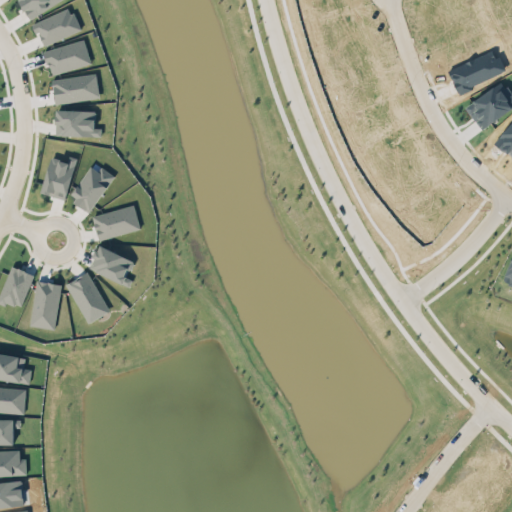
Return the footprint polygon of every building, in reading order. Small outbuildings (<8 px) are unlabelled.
[(43,45),(81,29),(71,6),(33,22),(43,45)] [(45,48),(50,73),(90,64),(85,40),(45,48)] [(55,103),(100,96),(96,72),(52,79),(55,103)] [(95,110),(56,109),(55,134),(101,135),(101,127),(95,127),(95,110)] [(129,285),(132,278),(126,275),(134,259),(100,244),(89,267),(129,285)] [(511,255),(502,279),(511,283),(511,255)] [(89,321),(109,309),(87,272),(67,284),(89,321)] [(61,283),(37,279),(29,324),(54,328),(61,283)] [(0,377),(28,383),(31,368),(23,367),(25,356),(0,351),(0,377)] [(0,410),(24,412),(25,387),(0,386),(0,410)]
